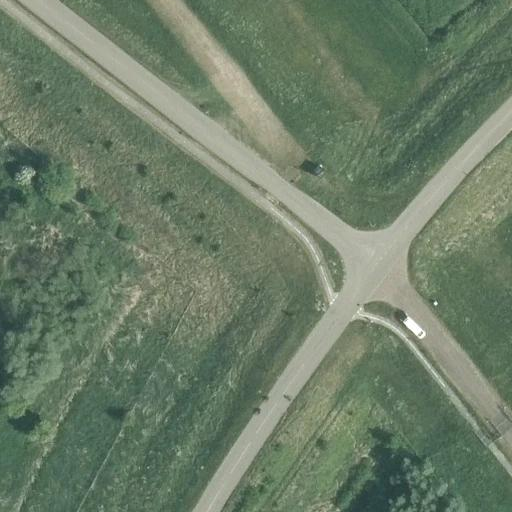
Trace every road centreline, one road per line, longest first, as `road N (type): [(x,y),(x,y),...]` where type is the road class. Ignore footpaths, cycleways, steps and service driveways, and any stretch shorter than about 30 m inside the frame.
road 1 (tertiary): [(377,262),(44,0)]
road 2 (tertiary): [(201,511),(377,262)]
road 3 (track): [(280,188),(299,162),(165,0)]
road 4 (unclassified): [(511,437),(377,262)]
road 5 (tertiary): [(377,262),(511,111)]
